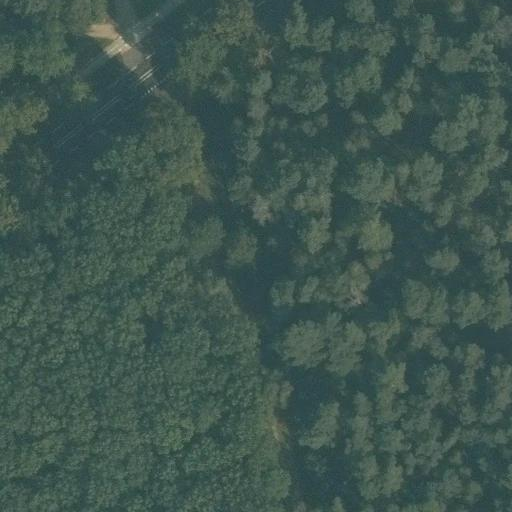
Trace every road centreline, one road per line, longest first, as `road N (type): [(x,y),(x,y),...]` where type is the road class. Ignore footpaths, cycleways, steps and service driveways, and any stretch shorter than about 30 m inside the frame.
road 1 (primary): [(0,191),(245,0)]
road 2 (track): [(254,426),(511,314)]
road 3 (track): [(125,28),(0,37)]
